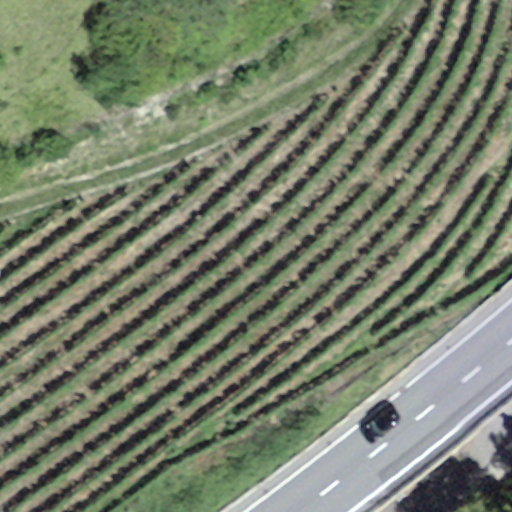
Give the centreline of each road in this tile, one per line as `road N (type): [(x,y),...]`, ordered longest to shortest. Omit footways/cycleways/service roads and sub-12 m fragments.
road 1 (track): [(402,0),(347,59),(178,148),(0,209)]
road 2 (primary): [(511,341),(294,511)]
